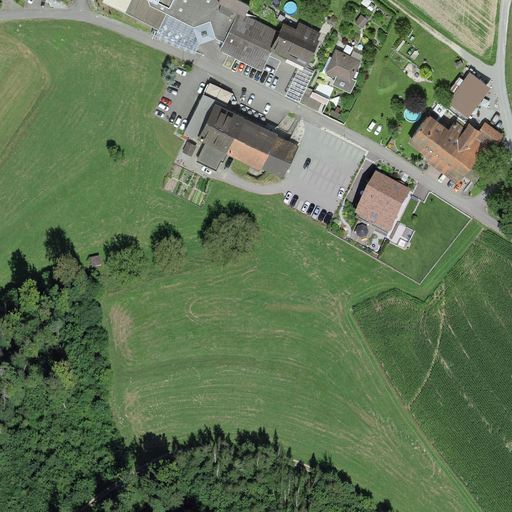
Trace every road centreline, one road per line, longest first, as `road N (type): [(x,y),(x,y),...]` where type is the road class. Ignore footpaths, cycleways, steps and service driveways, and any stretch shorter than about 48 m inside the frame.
road 1 (unclassified): [(77,16),(135,34),(349,132),(511,237)]
road 2 (track): [(82,511),(126,475),(189,450),(288,460),(379,511)]
road 3 (track): [(0,33),(42,77),(0,147)]
road 4 (track): [(389,0),(499,81)]
road 5 (track): [(506,0),(499,81),(511,127)]
